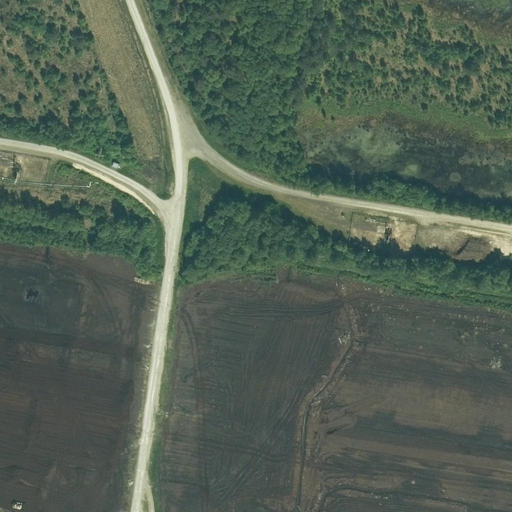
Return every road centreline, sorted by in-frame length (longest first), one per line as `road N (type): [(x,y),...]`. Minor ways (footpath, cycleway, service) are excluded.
road 1 (unclassified): [(131,0),(162,81),(180,164),(138,511)]
road 2 (track): [(511,226),(264,182),(197,145),(168,102)]
road 3 (track): [(175,239),(162,203),(109,166),(0,137)]
